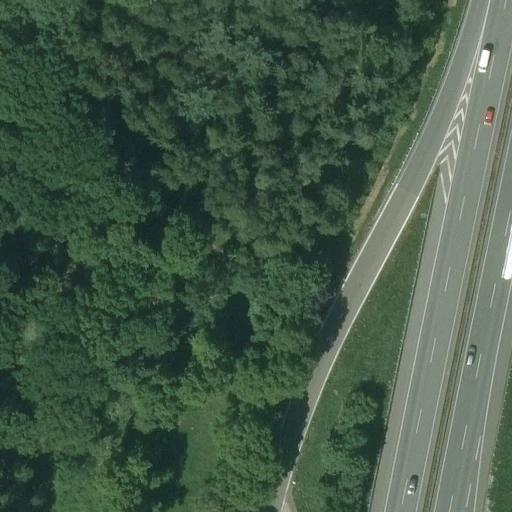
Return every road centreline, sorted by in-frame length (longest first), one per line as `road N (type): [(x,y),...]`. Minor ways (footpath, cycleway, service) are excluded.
road 1 (motorway): [(504,0),(402,511)]
road 2 (motorway): [(479,0),(403,203),(308,387),(279,474)]
road 3 (motorway): [(450,511),(511,217)]
